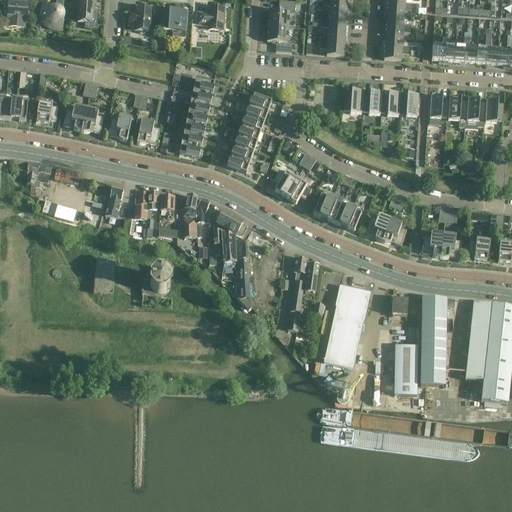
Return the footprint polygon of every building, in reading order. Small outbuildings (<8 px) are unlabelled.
[(4,0),(4,4),(8,4),(8,8),(6,9),(6,12),(8,14),(7,18),(9,18),(9,21),(8,28),(25,29),(25,20),(27,20),(28,4),(28,3),(24,3),(22,2),(21,0),(4,0)] [(405,5),(405,0),(388,0),(388,8),(412,9),(412,5),(405,5)] [(62,31),(64,2),(63,2),(56,1),(56,10),(43,6),(41,11),(40,15),(41,19),(42,22),(37,25),(42,23),(44,26),(47,28),(50,30),(54,31),(62,31)] [(89,4),(77,3),(77,4),(79,4),(78,23),(85,24),(85,29),(97,30),(98,16),(92,16),(93,5),(89,4)] [(269,12),(268,28),(288,29),(289,17),(294,16),(295,4),(279,3),(278,13),(269,12)] [(323,3),(322,7),(330,8),(329,14),(346,16),(347,5),(323,3)] [(412,13),(412,9),(388,8),(387,18),(404,20),(404,13),(412,13)] [(129,15),(128,27),(135,28),(135,32),(139,32),(139,33),(140,35),(144,35),(146,34),(146,33),(150,33),(152,10),(145,10),(145,12),(139,11),(139,10),(136,9),(136,15),(129,15)] [(197,27),(208,28),(208,31),(223,32),(224,10),(209,9),(209,17),(206,17),(206,15),(198,15),(197,27)] [(180,12),(170,11),(170,14),(164,13),(163,31),(172,32),(172,34),(172,35),(173,37),(174,38),(176,39),(178,39),(185,40),(186,15),(180,14),(180,12)] [(346,16),(329,14),(329,21),(321,21),(321,25),(346,26),(346,16)] [(387,18),(386,29),(410,31),(411,27),(403,26),(404,20),(387,18)] [(346,26),(321,25),(321,29),(328,29),(328,36),(345,37),(346,26)] [(288,29),(268,28),(267,44),(276,44),(275,54),(291,55),(292,43),(287,42),(288,29)] [(386,29),(385,40),(402,41),(403,34),(410,35),(410,31),(386,29)] [(345,37),(328,36),(327,43),(320,42),(320,46),(344,48),(345,37)] [(454,64),(455,46),(447,45),(447,39),(442,39),(442,45),(444,45),(443,66),(448,66),(448,63),(454,64)] [(402,48),(402,41),(385,40),(385,51),(409,52),(409,48),(402,48)] [(466,47),(469,47),(469,41),(464,41),(463,47),(455,46),(454,64),(465,65),(466,47)] [(487,48),(490,48),(490,42),(485,42),(485,48),(477,47),(475,65),(486,66),(487,48)] [(438,66),(443,66),(444,45),(442,45),(433,44),(431,62),(438,63),(438,66)] [(511,44),(507,44),(506,49),(498,49),(497,67),(503,67),(503,70),(508,70),(509,50),(511,50),(511,44)] [(344,48),(320,46),(319,50),(327,51),(326,58),(343,59),(344,48)] [(475,65),(477,47),(469,47),(466,47),(465,65),(475,65)] [(497,67),(498,49),(490,48),(487,48),(486,66),(497,67)] [(409,56),(409,52),(385,51),(384,62),(401,63),(401,56),(409,56)] [(45,90),(47,78),(41,77),(39,89),(45,90)] [(195,80),(193,92),(211,96),(214,84),(195,80)] [(89,99),(91,87),(85,86),(83,98),(89,99)] [(91,87),(89,99),(95,101),(98,88),(91,87)] [(209,106),(211,96),(193,92),(191,102),(209,106)] [(361,114),(362,114),(364,96),(362,96),(362,94),(351,93),(351,95),(345,95),(344,113),(350,113),(350,115),(361,116),(361,114)] [(370,97),(364,96),(362,114),(368,114),(368,117),(379,118),(380,115),(381,115),(382,98),(381,98),(381,95),(370,94),(370,97)] [(17,97),(6,96),(4,122),(11,122),(11,121),(15,122),(17,97)] [(139,110),(142,98),(136,96),(133,109),(139,110)] [(388,98),(382,98),(381,115),(387,116),(387,118),(398,119),(398,116),(400,117),(401,99),(399,99),(400,96),(388,96),(388,98)] [(28,98),(17,97),(15,122),(19,122),(19,123),(26,124),(28,103),(28,98)] [(254,97),(250,107),(268,114),(271,103),(254,97)] [(407,99),(401,99),(400,117),(405,117),(405,119),(417,120),(417,118),(418,118),(420,100),(418,100),(418,98),(407,97),(407,99)] [(148,99),(142,98),(139,110),(145,111),(148,99)] [(429,101),(427,118),(429,119),(429,121),(429,127),(440,128),(440,122),(441,119),(446,120),(448,102),(442,102),(442,99),(431,99),(430,101),(429,101)] [(448,102),(446,120),(448,120),(448,122),(459,123),(459,130),(464,130),(466,103),(460,103),(461,101),(449,100),(449,102),(448,102)] [(49,123),(56,124),(58,111),(52,110),(52,108),(53,103),(41,101),(40,106),(39,105),(39,108),(38,108),(36,119),(37,119),(36,125),(49,127),(49,123)] [(464,130),(464,131),(477,132),(477,130),(483,130),(484,122),(485,105),(479,104),(479,102),(468,101),(468,103),(466,103),(464,130)] [(207,117),(209,106),(191,102),(188,113),(207,117)] [(486,105),(485,105),(484,122),(485,122),(485,125),(496,126),(496,123),(502,124),(504,106),(497,105),(498,103),(486,102),(486,105)] [(81,134),(87,110),(75,107),(74,112),(73,112),(73,114),(66,113),(63,128),(74,130),(74,132),(76,133),(81,134)] [(264,124),(268,114),(250,107),(246,118),(264,124)] [(98,112),(87,110),(81,134),(82,135),(88,135),(89,135),(90,134),(100,136),(104,121),(97,120),(98,117),(97,117),(98,112)] [(205,127),(207,117),(188,113),(186,123),(205,127)] [(119,122),(118,122),(118,124),(111,123),(108,138),(119,140),(119,141),(121,142),(127,144),(131,124),(130,124),(132,120),(120,117),(119,122)] [(260,134),(264,124),(246,118),(242,128),(260,134)] [(141,127),(136,146),(142,147),(145,147),(145,146),(156,148),(159,133),(153,132),(153,129),(154,124),(142,122),(141,127)] [(202,138),(205,127),(186,123),(184,134),(202,138)] [(257,144),(260,134),(242,128),(239,138),(257,144)] [(200,149),(202,138),(184,134),(181,144),(200,149)] [(253,154),(257,144),(239,138),(235,148),(253,154)] [(198,159),(200,149),(181,144),(179,155),(198,159)] [(253,154),(235,148),(232,158),(249,165),(253,154)] [(304,170),(311,159),(305,156),(299,166),(304,170)] [(249,165),(232,158),(228,169),(246,175),(249,165)] [(311,159),(304,170),(309,173),(316,162),(311,159)] [(12,172),(27,174),(28,165),(12,163),(12,164),(7,163),(7,171),(12,171),(12,172)] [(28,165),(27,174),(27,177),(29,177),(27,186),(32,187),(30,197),(40,199),(42,190),(39,190),(33,189),(34,178),(39,179),(40,166),(28,165)] [(52,168),(40,166),(39,179),(34,178),(33,189),(39,190),(40,184),(48,186),(49,177),(50,177),(52,168)] [(279,196),(285,200),(298,179),(288,172),(285,176),(285,177),(279,173),(273,182),(279,186),(274,193),(279,196)] [(298,179),(285,200),(290,204),(291,203),(296,206),(300,199),(305,203),(311,194),(306,190),(306,189),(308,185),(298,179)] [(112,190),(105,218),(117,221),(123,193),(112,190)] [(135,207),(134,221),(143,222),(143,225),(146,225),(147,204),(148,194),(140,193),(139,193),(138,207),(135,207)] [(324,219),(334,198),(324,193),(322,198),(321,198),(313,216),(320,219),(320,218),(324,219)] [(149,204),(147,204),(146,225),(147,225),(146,239),(151,240),(153,222),(151,222),(152,212),(157,213),(158,194),(149,194),(149,204)] [(394,211),(399,199),(393,197),(389,209),(394,211)] [(174,199),(161,198),(160,214),(167,214),(167,221),(173,222),(173,214),(174,199)] [(184,212),(182,219),(185,219),(185,222),(196,222),(196,214),(195,214),(198,200),(191,199),(187,198),(186,201),(184,212)] [(334,198),(324,219),(328,221),(327,222),(333,225),(343,202),(334,198)] [(405,201),(399,199),(394,211),(400,213),(405,201)] [(201,201),(196,213),(196,214),(196,222),(197,238),(197,239),(198,239),(202,239),(202,232),(201,232),(201,225),(205,225),(204,215),(206,215),(208,209),(210,204),(201,201)] [(344,228),(353,206),(343,202),(333,225),(340,228),(340,227),(344,228)] [(363,211),(353,206),(344,228),(347,230),(347,231),(354,234),(362,215),(361,215),(363,211)] [(216,219),(217,221),(218,222),(217,225),(236,235),(243,223),(223,213),(222,215),(220,215),(218,216),(216,219)] [(380,244),(382,244),(391,221),(379,217),(377,222),(376,225),(370,222),(365,236),(375,239),(375,240),(380,244)] [(402,225),(391,221),(382,244),(386,246),(390,246),(390,245),(400,249),(406,234),(400,232),(401,230),(400,230),(402,225)] [(185,222),(183,222),(184,239),(197,238),(196,222),(185,222)] [(222,231),(213,231),(215,258),(223,257),(222,232),(222,231)] [(235,236),(222,232),(223,257),(223,264),(236,263),(235,236)] [(438,260),(440,261),(443,236),(431,234),(430,239),(430,241),(423,241),(421,256),(432,257),(432,258),(438,260)] [(443,236),(440,261),(445,261),(448,260),(448,259),(459,261),(461,245),(455,245),(455,242),(454,242),(455,237),(443,236)] [(488,251),(489,244),(488,244),(489,239),(477,238),(476,243),(475,245),(469,244),(468,257),(474,258),(474,262),(486,264),(487,258),(488,258),(488,251)] [(498,252),(498,259),(498,261),(498,265),(510,266),(511,263),(511,262),(511,249),(511,247),(511,241),(501,240),(500,242),(500,245),(500,250),(499,250),(499,252),(498,252)] [(307,262),(296,260),(294,275),(296,275),(288,333),(297,334),(307,262)] [(96,261),(93,295),(112,296),(115,263),(96,261)] [(240,298),(237,301),(249,313),(251,311),(249,282),(248,261),(247,261),(238,262),(239,282),(240,298)] [(306,283),(305,294),(310,295),(315,295),(319,266),(309,265),(306,283)] [(168,272),(153,270),(153,278),(149,282),(148,294),(141,294),(141,300),(154,301),(154,298),(164,298),(170,293),(171,283),(167,279),(168,272)] [(370,295),(340,289),(323,366),(353,372),(370,295)] [(420,375),(420,388),(445,389),(446,309),(454,309),(454,302),(422,299),(420,356),(421,356),(421,375),(420,375)] [(407,317),(408,301),(392,300),(391,316),(407,317)] [(492,305),(473,304),(465,382),(483,384),(481,404),(507,407),(511,360),(511,309),(502,308),(492,305)] [(324,307),(315,305),(313,317),(322,318),(324,307)] [(416,397),(417,348),(394,347),(393,397),(416,397)]
